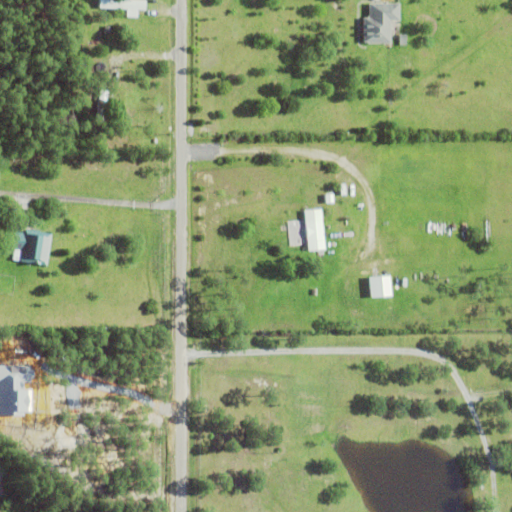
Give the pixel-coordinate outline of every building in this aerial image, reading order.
[(98,11),(98,0),(144,2),(144,12),(98,11)] [(362,20),(368,20),(368,5),(399,5),(399,23),(390,23),(390,46),(362,47),(362,20)] [(106,103),(103,125),(94,124),(99,92),(108,94),(108,95),(113,96),(111,104),(106,103)] [(303,213),(320,212),(323,253),(306,255),(303,213)] [(45,269),(11,263),(13,252),(9,251),(12,233),(23,236),(24,232),(50,237),(45,269)] [(368,302),(368,292),(359,293),(358,282),(387,280),(389,301),(368,302)]
